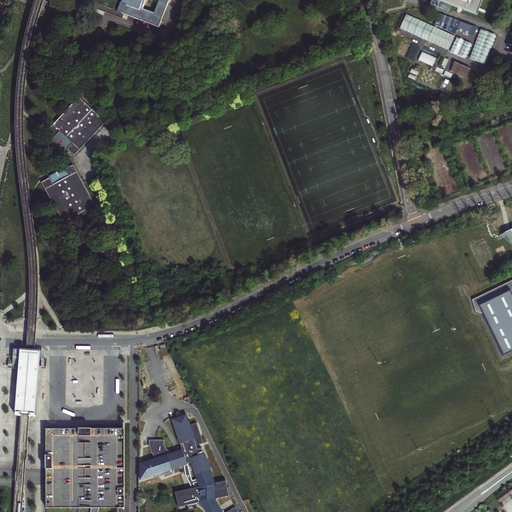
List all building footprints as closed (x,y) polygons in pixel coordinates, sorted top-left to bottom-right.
[(122,0),(119,9),(160,25),(169,0),(122,0)] [(480,6),(482,0),(437,0),(477,15),(480,6)] [(436,25),(435,26),(437,27),(438,26),(443,28),(444,25),(469,34),(472,26),(460,21),(461,21),(439,13),(435,25),(436,25)] [(401,28),(449,50),(455,36),(437,27),(435,26),(407,14),(401,28)] [(496,35),(481,29),(470,60),(486,65),(496,35)] [(472,45),(457,38),(451,52),(466,59),(472,45)] [(455,62),(451,71),(467,78),(471,69),(455,62)] [(86,104),(79,97),(62,116),(59,119),(51,127),(48,130),(51,133),(55,137),(54,138),(67,149),(68,148),(75,155),(79,150),(80,149),(85,144),(87,142),(92,137),(105,122),(99,116),(97,114),(95,112),(93,110),(90,108),(86,104)] [(50,177),(41,182),(63,222),(72,217),(73,219),(77,218),(81,216),(85,214),(88,211),(87,209),(95,204),(73,164),(64,169),(65,170),(64,170),(61,169),(59,169),(56,170),(54,170),(54,171),(52,173),(51,175),(51,177),(50,178),(50,177)] [(511,231),(511,230),(499,236),(500,238),(505,235),(511,242),(511,231)] [(511,285),(473,300),(477,312),(482,314),(505,357),(511,353),(511,285)] [(21,349),(21,354),(21,359),(19,381),(18,396),(17,398),(16,415),(16,417),(19,417),(19,416),(21,416),(21,415),(30,415),(29,417),(31,417),(31,418),(34,418),(34,416),(36,399),(36,398),(37,382),(39,357),(39,354),(40,350),(26,349),(21,349)] [(170,353),(166,355),(182,390),(176,393),(178,397),(189,392),(170,353)] [(187,475),(194,488),(177,491),(180,506),(203,501),(209,511),(239,511),(236,507),(227,511),(225,511),(217,498),(231,495),(228,480),(216,483),(204,447),(200,449),(198,444),(205,442),(198,422),(192,424),(188,415),(175,419),(185,451),(178,453),(177,453),(176,453),(175,453),(173,453),(171,452),(168,451),(167,449),(165,445),(164,443),(164,440),(157,440),(149,440),(150,446),(151,449),(152,452),(153,454),(155,456),(156,458),(157,459),(159,460),(160,461),(162,462),(163,463),(164,464),(165,464),(166,465),(167,465),(169,465),(170,466),(171,466),(172,466),(174,466),(175,466),(176,466),(177,466),(179,466),(182,465),(186,464),(187,475)] [(79,426),(46,427),(46,455),(46,460),(46,465),(46,468),(46,474),(46,479),(46,485),(46,506),(77,506),(96,505),(125,505),(124,426),(91,426),(82,426),(79,426)] [(157,458),(145,462),(150,476),(164,471),(161,462),(160,462),(157,459),(157,458)]
